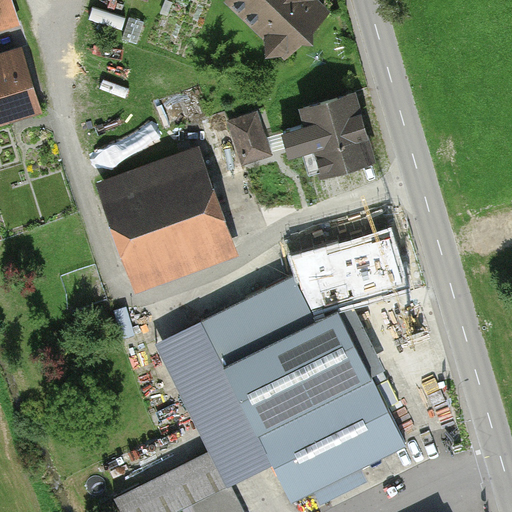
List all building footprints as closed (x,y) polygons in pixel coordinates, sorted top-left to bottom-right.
[(0,0),(0,26),(1,30),(24,22),(16,0),(0,0)] [(224,0),(223,1),(283,58),(328,12),(315,0),(224,0)] [(0,123),(40,111),(20,47),(0,53),(0,123)] [(374,159),(354,90),(301,105),(321,174),(374,159)] [(258,111),(228,121),(242,164),(272,154),(258,111)] [(235,253),(199,143),(96,178),(133,287),(235,253)] [(407,267),(394,227),(315,253),(317,260),(304,264),(314,297),(407,267)] [(292,499),(407,442),(338,306),(316,317),(294,273),(202,319),(205,321),(274,463),(292,499)] [(274,463),(205,321),(157,345),(208,448),(213,445),(232,483),(274,463)] [(232,483),(213,445),(208,448),(115,494),(123,511),(171,511),(193,501),(229,484),(232,483)] [(242,511),(229,484),(193,501),(198,511),(242,511)]
